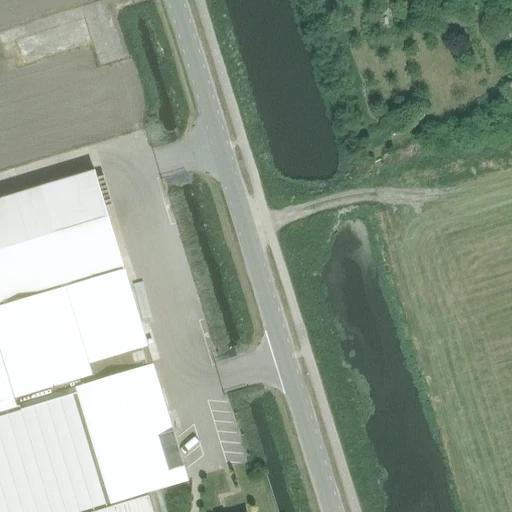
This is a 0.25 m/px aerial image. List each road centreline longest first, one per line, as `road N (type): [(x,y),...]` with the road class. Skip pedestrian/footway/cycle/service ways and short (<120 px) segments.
road 1 (unclassified): [(332,511),(176,0)]
road 2 (track): [(511,175),(427,199),(354,194),(244,227)]
